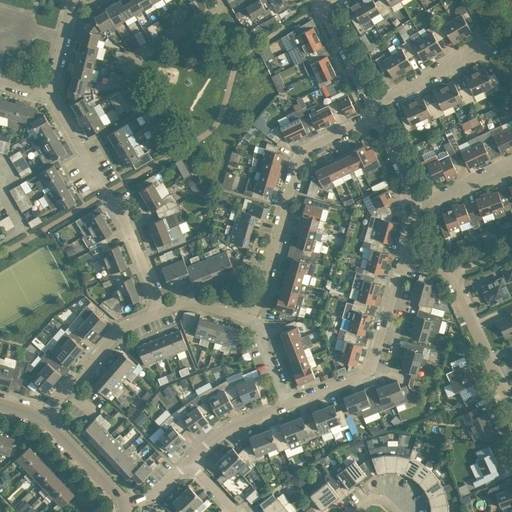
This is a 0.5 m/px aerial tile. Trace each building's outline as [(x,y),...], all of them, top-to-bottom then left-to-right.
[(134,14),(125,0),(122,0),(121,1),(121,0),(119,0),(115,3),(124,20),(134,14)] [(125,0),(134,14),(144,9),(138,0),(125,0)] [(153,3),(150,0),(138,0),(144,9),(153,3)] [(196,13),(201,10),(194,0),(193,0),(191,1),(189,2),(196,13)] [(194,0),(201,10),(207,7),(202,0),(190,0),(191,1),(193,0),(194,0)] [(232,8),(243,2),(246,0),(233,0),(229,3),(232,8)] [(266,0),(257,0),(246,7),(252,18),(263,11),(266,15),(271,12),(268,8),(266,9),(262,4),(267,1),(266,0)] [(266,0),(267,1),(268,0),(273,0),(276,3),(273,5),(278,13),(290,6),(286,0),(266,0)] [(350,16),(359,33),(369,28),(365,21),(371,18),(360,0),(357,0),(350,5),(355,13),(350,16)] [(373,0),(360,0),(371,18),(380,12),(382,16),(388,13),(380,0),(377,0),(374,2),(373,0)] [(380,0),(388,13),(394,10),(394,11),(404,5),(400,0),(380,0)] [(114,23),(115,25),(124,20),(115,3),(105,8),(106,9),(114,23)] [(458,16),(452,19),(463,38),(472,33),(467,24),(473,21),(463,4),(457,7),(455,12),(458,16)] [(105,41),(112,32),(117,28),(115,25),(114,23),(106,9),(94,16),(93,15),(84,28),(85,29),(81,42),(96,46),(98,39),(105,41)] [(177,9),(171,13),(178,24),(183,20),(177,9)] [(166,16),(167,18),(172,27),(178,24),(171,13),(166,16)] [(463,38),(452,19),(442,25),(440,21),(434,24),(443,38),(448,35),(453,44),(463,38)] [(158,21),(152,24),(159,35),(164,31),(158,21)] [(252,29),(256,35),(266,29),(262,23),(252,29)] [(159,35),(152,24),(147,27),(153,38),(159,35)] [(290,39),(297,35),(301,44),(318,36),(313,27),(307,30),(304,24),(287,33),(290,39)] [(425,30),(427,33),(422,37),(433,56),(443,50),(437,41),(443,38),(434,24),(425,30)] [(146,42),(147,42),(140,31),(135,34),(141,45),(146,42)] [(404,42),(413,56),(418,53),(423,61),(433,56),(422,37),(418,31),(409,36),(403,39),(404,42)] [(135,34),(130,37),(136,48),(141,45),(135,34)] [(301,44),(296,47),(301,56),(304,55),(306,59),(318,54),(316,49),(322,46),(318,36),(301,44)] [(124,40),(130,51),(132,51),(136,48),(130,37),(124,40)] [(96,58),(98,48),(99,47),(96,46),(81,42),(80,41),(77,53),(96,58)] [(374,48),(371,42),(366,46),(369,51),(374,48)] [(397,51),(392,54),(403,73),(413,67),(408,59),(413,56),(404,42),(395,47),(397,51)] [(259,50),(264,62),(265,62),(274,57),(269,45),(259,50)] [(116,50),(115,56),(127,59),(128,53),(116,50)] [(96,58),(77,53),(76,56),(74,64),(88,68),(93,69),(94,63),(95,61),(96,58)] [(306,59),(308,64),(310,63),(315,73),(331,65),(327,55),(320,58),(318,54),(306,59)] [(403,73),(392,54),(386,57),(384,54),(375,59),(383,73),(388,70),(393,79),(403,73)] [(125,65),(127,59),(115,56),(113,62),(125,65)] [(90,80),(94,81),(96,81),(99,70),(93,69),(88,68),(74,64),(71,75),(73,75),(87,79),(90,80)] [(320,88),(322,87),(326,85),(332,82),(329,77),(336,74),(331,65),(315,73),(319,82),(317,83),(320,88)] [(484,66),(474,71),(484,90),(493,86),(495,90),(501,87),(494,72),(489,75),(484,66)] [(463,87),(470,102),(476,99),(474,95),(484,91),(484,90),(474,71),(464,75),(468,85),(463,87)] [(110,72),(109,78),(121,81),(123,75),(110,72)] [(271,76),(274,82),(282,78),(279,73),(278,73),(271,76)] [(90,80),(87,79),(73,75),(69,88),(68,88),(70,104),(71,104),(78,115),(78,116),(92,108),(92,107),(89,102),(95,98),(93,88),(94,81),(90,80)] [(119,87),(121,81),(109,78),(107,84),(119,87)] [(453,81),(443,85),(452,105),(458,102),(460,106),(470,102),(463,87),(457,90),(453,81)] [(332,83),(326,86),(330,94),(331,95),(336,93),(332,83)] [(326,85),(322,87),(326,96),(330,94),(326,86),(326,85)] [(431,102),(438,117),(444,114),(442,109),(452,105),(443,85),(433,90),(437,99),(431,102)] [(109,97),(112,103),(123,97),(120,91),(109,97)] [(337,97),(332,100),(332,101),(333,101),(337,111),(342,109),(345,115),(355,111),(348,94),(338,99),(337,97)] [(0,95),(0,115),(5,116),(9,101),(3,99),(4,97),(0,95)] [(422,95),(411,100),(421,120),(423,124),(438,117),(431,102),(426,104),(422,95)] [(112,103),(115,108),(126,102),(123,97),(112,103)] [(333,101),(332,101),(332,100),(330,98),(329,98),(327,97),(325,98),(324,99),(323,100),(323,101),(323,103),(323,104),(324,105),(318,108),(326,124),(336,120),(333,114),(337,111),(333,101)] [(8,127),(13,128),(20,101),(16,100),(15,102),(9,101),(5,116),(10,118),(8,127)] [(407,131),(417,127),(415,123),(421,120),(411,100),(401,105),(406,114),(400,117),(407,131)] [(21,121),(26,122),(30,107),(30,106),(24,105),(25,102),(20,101),(13,128),(18,129),(21,121)] [(129,107),(126,102),(115,108),(118,114),(129,107)] [(326,124),(318,108),(317,104),(307,108),(306,105),(300,107),(307,120),(309,125),(314,123),(317,129),(326,124)] [(34,126),(37,132),(50,124),(44,114),(41,115),(39,111),(36,110),(36,109),(30,107),(30,106),(30,107),(26,122),(28,123),(31,128),(34,126)] [(82,126),(99,116),(94,107),(92,107),(92,108),(78,116),(78,115),(77,116),(82,126)] [(300,107),(295,110),(298,118),(290,122),(297,138),(307,133),(304,127),(309,125),(307,120),(300,107)] [(152,108),(146,111),(153,122),(159,119),(152,108)] [(493,109),(485,113),(487,118),(495,114),(493,109)] [(149,124),(153,122),(146,111),(141,114),(148,125),(149,124)] [(253,124),(259,129),(265,125),(265,119),(260,115),(253,124)] [(99,116),(82,126),(88,136),(99,129),(101,132),(110,127),(108,123),(104,125),(99,116)] [(476,117),(461,123),(464,130),(479,124),(476,117)] [(511,119),(511,120),(501,125),(511,148),(511,119)] [(271,129),(266,135),(277,143),(281,138),(280,138),(285,136),(288,142),(297,138),(290,122),(281,126),(280,124),(271,129)] [(50,124),(37,132),(39,136),(32,141),(34,146),(58,132),(55,127),(53,129),(50,124)] [(511,148),(501,125),(485,132),(491,145),(496,143),(501,152),(506,150),(507,152),(511,150),(511,148)] [(128,137),(126,135),(121,126),(104,136),(106,141),(110,139),(114,145),(128,137)] [(60,135),(58,132),(34,146),(40,155),(48,150),(61,142),(58,137),(60,135)] [(482,142),(471,146),(480,165),(486,162),(485,160),(490,158),(485,148),(491,145),(485,132),(479,135),(482,142)] [(138,145),(132,134),(128,137),(114,145),(118,151),(114,153),(116,158),(134,147),(138,145)] [(448,139),(449,141),(451,146),(457,143),(454,136),(448,139)] [(11,142),(5,141),(2,153),(8,154),(11,142)] [(438,154),(436,155),(448,180),(453,178),(452,175),(457,173),(453,163),(458,160),(449,141),(443,144),(446,150),(444,151),(443,151),(438,152),(438,154)] [(68,155),(61,142),(48,150),(50,155),(42,160),(45,164),(52,160),(60,155),(62,158),(68,155)] [(267,142),(264,154),(254,151),(253,156),(252,157),(258,158),(264,160),(282,165),(282,164),(279,164),(282,153),(277,152),(278,146),(267,142)] [(457,143),(451,146),(458,160),(464,158),(468,168),(473,165),(475,168),(480,165),(471,146),(461,151),(460,149),(457,143)] [(152,159),(147,151),(144,153),(139,144),(138,145),(134,147),(116,158),(119,162),(123,160),(127,166),(133,163),(136,168),(152,159)] [(380,165),(372,147),(366,150),(363,145),(353,150),(361,166),(362,166),(365,172),(380,165)] [(20,150),(9,156),(12,162),(23,156),(20,150)] [(361,166),(353,150),(344,154),(356,180),(358,179),(353,170),(361,166)] [(344,154),(334,159),(341,175),(349,172),(354,181),(356,180),(344,154)] [(430,171),(434,181),(440,178),(441,181),(446,178),(447,180),(448,180),(436,155),(435,154),(424,159),(425,160),(419,162),(424,173),(430,171)] [(26,161),(23,156),(12,162),(15,167),(26,161)] [(282,165),(264,160),(258,158),(256,166),(252,165),(251,167),(257,169),(261,170),(279,175),(282,165)] [(327,165),(325,166),(332,180),(341,175),(334,159),(326,163),(327,165)] [(29,166),(26,161),(15,167),(18,172),(29,166)] [(36,182),(38,186),(62,172),(59,168),(57,169),(54,164),(45,169),(40,172),(43,177),(36,182)] [(29,166),(18,172),(22,178),(32,172),(29,166)] [(332,180),(325,166),(315,170),(318,176),(311,179),(307,194),(316,197),(319,187),(322,185),(323,188),(326,190),(335,186),(332,180)] [(279,175),(261,170),(261,172),(259,180),(258,180),(276,185),(279,175)] [(230,190),(235,173),(226,171),(221,188),(230,190)] [(51,191),(65,183),(62,178),(64,176),(62,172),(38,186),(41,191),(48,187),(51,191)] [(156,180),(153,175),(143,180),(147,185),(139,190),(143,196),(140,197),(143,202),(159,192),(155,187),(160,184),(157,179),(156,180)] [(253,197),(263,199),(264,194),(270,195),(273,185),(276,186),(276,185),(258,180),(259,180),(254,178),(249,177),(243,194),(253,197)] [(188,182),(193,192),(200,188),(194,179),(188,182)] [(20,183),(15,187),(21,198),(27,195),(20,183)] [(44,195),(49,205),(73,191),(70,187),(68,188),(65,183),(51,191),(43,195),(44,195)] [(379,189),(377,184),(371,186),(374,192),(379,189)] [(16,201),(21,198),(15,187),(9,190),(16,201)] [(371,213),(370,212),(392,215),(386,203),(392,200),(388,190),(379,194),(377,191),(363,198),(370,213),(371,213)] [(491,190),(486,192),(492,212),(503,208),(504,210),(510,208),(508,203),(503,205),(498,191),(492,192),(491,190)] [(73,191),(49,205),(51,209),(53,208),(53,209),(60,205),(62,209),(76,202),(73,196),(75,195),(73,191)] [(229,193),(221,191),(221,192),(219,198),(227,200),(229,193)] [(167,209),(179,203),(178,203),(171,193),(166,195),(162,198),(159,192),(143,202),(145,206),(148,204),(151,210),(155,208),(157,213),(167,209)] [(483,218),(482,215),(492,212),(486,192),(480,194),(481,197),(475,199),(480,213),(475,215),(473,211),(477,222),(477,221),(483,218)] [(27,195),(21,198),(16,201),(19,206),(30,200),(27,195)] [(305,203),(302,214),(320,219),(323,208),(328,210),(330,203),(313,198),(311,205),(305,203)] [(30,200),(19,206),(22,211),(33,205),(30,200)] [(243,206),(242,210),(242,211),(256,215),(266,218),(269,207),(251,202),(249,208),(243,206)] [(458,202),(452,205),(460,226),(459,224),(469,220),(471,225),(477,222),(473,211),(468,213),(464,203),(458,205),(458,202)] [(167,209),(169,215),(167,216),(159,219),(158,219),(148,223),(151,230),(148,231),(150,236),(179,224),(178,224),(174,213),(179,211),(182,210),(179,203),(167,209)] [(460,226),(452,205),(451,205),(452,207),(447,209),(448,212),(442,214),(446,224),(440,226),(444,237),(451,235),(449,230),(460,226)] [(232,208),(231,212),(237,214),(235,220),(253,225),(256,215),(242,211),(242,210),(239,209),(238,209),(232,208)] [(348,216),(348,215),(350,209),(344,208),(342,215),(348,216)] [(75,220),(78,225),(79,225),(84,234),(106,222),(100,212),(93,216),(91,211),(80,218),(75,220)] [(377,228),(395,233),(397,223),(391,221),(393,215),(392,215),(370,212),(371,213),(373,214),(369,226),(377,228)] [(327,221),(320,219),(302,214),(299,224),(327,232),(327,230),(325,229),(327,221)] [(0,220),(0,224),(1,227),(12,221),(9,215),(0,220)] [(39,215),(28,222),(31,228),(42,221),(39,215)] [(227,224),(226,228),(250,236),(253,225),(235,220),(234,226),(227,224)] [(12,221),(1,227),(4,232),(15,226),(12,221)] [(106,222),(84,234),(82,236),(90,251),(97,247),(108,242),(105,236),(112,232),(106,222)] [(169,248),(187,241),(183,232),(182,233),(179,224),(150,236),(152,240),(155,239),(157,245),(166,242),(169,248)] [(299,224),(296,234),(320,241),(322,233),(326,234),(327,232),(299,224)] [(369,226),(368,225),(364,240),(367,242),(371,243),(383,246),(385,241),(392,243),(395,233),(377,228),(369,226)] [(247,246),(250,236),(226,228),(225,233),(231,234),(229,241),(247,246)] [(301,247),(300,253),(311,256),(318,258),(319,252),(322,242),(320,241),(296,234),(296,235),(299,235),(296,246),(301,247)] [(97,247),(90,251),(92,255),(99,252),(101,251),(104,257),(100,259),(102,264),(122,255),(118,244),(111,247),(108,242),(97,247)] [(371,243),(367,242),(366,247),(371,249),(368,259),(386,264),(389,253),(382,251),(383,246),(371,243)] [(224,245),(218,247),(217,243),(213,245),(214,249),(223,272),(233,268),(227,251),(226,251),(224,245)] [(70,244),(63,248),(66,253),(73,249),(70,244)] [(223,272),(214,249),(210,250),(212,256),(206,259),(213,276),(223,272)] [(289,268),(306,273),(313,275),(316,264),(318,258),(311,256),(300,253),(298,259),(292,257),(289,268)] [(127,266),(122,255),(102,264),(103,268),(108,266),(110,273),(102,276),(104,281),(102,282),(121,274),(120,269),(127,266)] [(213,276),(206,259),(200,261),(198,255),(194,257),(203,280),(213,276)] [(186,267),(190,278),(193,284),(203,280),(194,257),(190,258),(192,264),(186,267)] [(183,259),(172,264),(180,282),(190,278),(186,267),(183,259)] [(386,264),(368,259),(365,268),(363,268),(362,273),(375,277),(376,272),(383,274),(386,264)] [(180,282),(172,264),(162,268),(169,287),(180,282)] [(486,295),(488,299),(489,299),(491,304),(496,302),(498,302),(498,301),(509,296),(504,283),(507,281),(507,282),(511,279),(511,264),(502,270),(505,276),(501,278),(483,286),(486,291),(484,291),(485,292),(486,295)] [(286,269),(284,278),(301,283),(304,273),(306,273),(289,268),(288,270),(286,269)] [(375,277),(362,273),(356,272),(352,288),(359,290),(360,289),(377,294),(380,284),(373,282),(375,277)] [(121,274),(102,282),(104,287),(114,283),(117,289),(113,291),(114,296),(135,287),(131,276),(124,279),(121,274)] [(429,277),(428,282),(417,279),(413,290),(435,296),(437,291),(430,290),(434,278),(424,275),(424,276),(429,277)] [(299,291),(301,283),(284,278),(281,288),(308,296),(309,294),(299,291)] [(117,320),(118,320),(122,315),(112,308),(117,303),(121,301),(123,305),(140,298),(135,287),(114,296),(103,300),(99,305),(117,320)] [(281,288),(278,298),(301,305),(303,297),(307,298),(308,296),(281,288)] [(360,289),(359,290),(357,299),(355,298),(353,304),(366,307),(367,302),(374,304),(377,294),(360,289)] [(418,309),(428,312),(430,313),(432,307),(426,305),(427,300),(434,301),(435,296),(413,290),(410,301),(420,304),(418,309)] [(294,318),(297,319),(301,305),(278,298),(275,309),(280,311),(279,316),(288,319),(290,320),(294,318)] [(366,307),(353,304),(346,302),(342,317),(351,320),(368,325),(371,314),(364,312),(366,307)] [(99,331),(107,322),(101,317),(104,313),(95,304),(91,309),(86,304),(78,313),(85,319),(99,331)] [(507,316),(498,321),(505,337),(511,334),(511,305),(504,309),(507,316)] [(414,326),(435,332),(438,333),(442,316),(434,314),(432,319),(417,315),(414,326)] [(351,320),(342,317),(343,318),(340,328),(339,333),(344,334),(357,338),(358,333),(365,335),(368,325),(351,320)] [(199,318),(197,327),(194,335),(201,337),(199,343),(203,344),(210,321),(199,318)] [(99,331),(85,319),(77,328),(76,326),(72,330),(82,339),(85,335),(91,340),(99,331)] [(295,320),(293,321),(284,325),(286,330),(280,332),(284,342),(282,343),(282,344),(301,336),(295,320)] [(220,324),(210,321),(203,344),(207,346),(209,339),(215,341),(220,324)] [(220,324),(215,341),(222,343),(220,349),(224,351),(231,327),(220,324)] [(435,332),(414,326),(410,336),(420,339),(426,341),(427,335),(433,337),(435,332)] [(241,330),(231,327),(224,351),(228,352),(230,345),(236,347),(239,339),(241,330)] [(187,356),(184,350),(188,348),(184,339),(180,329),(169,334),(177,352),(180,359),(187,356)] [(72,330),(69,334),(66,332),(58,341),(76,357),(84,348),(78,343),(82,339),(72,330)] [(169,334),(159,338),(166,357),(177,352),(169,334)] [(345,340),(342,350),(359,355),(362,345),(355,343),(357,338),(344,334),(343,340),(345,340)] [(312,341),(307,343),(304,335),(301,336),(282,344),(286,354),(312,343),(313,343),(312,341)] [(159,338),(148,342),(155,361),(166,357),(159,338)] [(76,357),(58,341),(57,341),(57,340),(49,349),(48,348),(45,352),(49,356),(59,365),(62,361),(68,366),(76,357)] [(155,361),(148,342),(137,347),(145,365),(155,361)] [(312,343),(286,354),(290,364),(307,357),(304,349),(313,345),(312,343)] [(424,346),(412,343),(411,349),(407,347),(404,358),(425,365),(427,360),(421,358),(424,346)] [(30,361),(35,353),(29,349),(24,357),(30,361)] [(22,360),(24,352),(18,350),(16,358),(22,360)] [(356,365),(359,355),(342,350),(339,360),(356,365)] [(49,356),(45,352),(41,357),(42,358),(35,367),(40,371),(53,383),(61,374),(55,369),(59,365),(49,356)] [(137,365),(130,359),(123,353),(116,361),(134,377),(137,374),(132,370),(137,365)] [(464,356),(457,359),(459,363),(451,366),(453,370),(445,373),(454,391),(458,389),(465,406),(478,400),(471,383),(475,381),(464,356)] [(290,364),(294,374),(311,367),(307,357),(290,364)] [(425,365),(404,358),(401,369),(411,373),(410,378),(414,379),(415,380),(417,380),(419,374),(416,373),(418,368),(424,370),(425,365)] [(12,377),(17,379),(22,360),(17,359),(15,365),(14,367),(3,364),(0,375),(0,382),(10,385),(12,377)] [(23,380),(25,370),(34,378),(32,380),(45,392),(53,383),(40,371),(35,367),(30,362),(22,360),(17,379),(23,380)] [(116,361),(108,369),(122,381),(126,376),(131,381),(134,378),(134,377),(116,361)] [(226,374),(233,371),(229,363),(222,367),(226,374)] [(311,367),(294,374),(298,384),(304,382),(306,387),(320,382),(318,376),(315,377),(311,367)] [(108,369),(101,377),(120,394),(123,390),(118,386),(122,381),(108,369)] [(192,384),(198,381),(195,374),(189,376),(192,384)] [(259,375),(245,381),(252,398),(260,395),(260,396),(261,396),(258,389),(264,387),(259,375)] [(252,398),(245,381),(242,376),(228,382),(230,387),(236,398),(241,396),(244,403),(244,402),(252,398)] [(101,377),(94,386),(108,398),(112,393),(117,397),(120,394),(101,377)] [(179,380),(182,387),(188,384),(185,378),(179,380)] [(230,387),(228,382),(227,379),(212,387),(225,411),(233,407),(234,407),(231,401),(235,399),(236,398),(230,387)] [(395,405),(400,403),(411,399),(406,385),(400,387),(397,380),(387,384),(395,405)] [(196,389),(198,394),(212,386),(209,381),(196,389)] [(175,408),(183,402),(170,384),(162,390),(175,408)] [(372,394),(379,411),(395,405),(387,384),(376,389),(377,392),(372,394)] [(28,395),(30,388),(22,385),(20,393),(28,395)] [(212,387),(202,392),(198,394),(202,402),(209,413),(210,412),(215,410),(218,416),(218,415),(225,411),(212,387)] [(362,414),(363,417),(379,411),(372,394),(367,396),(364,389),(354,393),(362,414)] [(354,393),(343,397),(349,412),(355,410),(357,416),(362,414),(354,393)] [(125,398),(120,394),(117,397),(116,398),(121,402),(125,398)] [(190,411),(201,427),(208,421),(208,422),(209,422),(205,416),(209,413),(202,402),(198,394),(184,404),(190,411)] [(190,411),(184,404),(171,414),(185,430),(190,427),(194,433),(194,432),(201,427),(190,411)] [(333,404),(323,408),(330,426),(340,422),(341,427),(348,424),(343,412),(337,415),(333,404)] [(167,408),(155,419),(159,424),(171,413),(167,408)] [(330,426),(323,408),(312,412),(317,423),(311,425),(316,437),(331,431),(330,426)] [(480,437),(484,436),(493,432),(489,424),(494,421),(489,411),(479,415),(476,408),(467,412),(462,414),(471,434),(477,431),(480,437)] [(434,416),(437,423),(445,420),(442,413),(434,416)] [(185,430),(171,414),(159,425),(178,445),(185,439),(185,440),(186,439),(181,434),(185,431),(185,430)] [(306,427),(302,416),(291,420),(298,438),(299,438),(304,436),(306,441),(316,437),(311,425),(306,427)] [(82,430),(90,438),(108,421),(105,418),(100,423),(95,418),(82,430)] [(284,449),(290,447),(291,449),(301,445),(291,420),(281,425),(285,435),(280,437),(284,449)] [(106,429),(111,424),(108,421),(90,438),(97,446),(111,434),(106,429)] [(178,445),(159,425),(165,431),(154,442),(163,451),(167,447),(172,452),(173,452),(172,451),(178,445)] [(368,426),(374,435),(386,431),(385,429),(368,426)] [(270,429),(260,433),(267,451),(277,447),(278,451),(284,449),(280,437),(274,439),(270,429)] [(261,453),(267,451),(260,433),(250,437),(254,448),(246,451),(253,462),(263,457),(261,453)] [(97,446),(105,454),(123,437),(120,434),(115,438),(111,434),(97,446)] [(4,435),(0,447),(0,451),(10,454),(12,447),(15,438),(4,435)] [(427,436),(424,443),(430,445),(433,439),(427,436)] [(105,454),(112,462),(126,449),(121,444),(126,440),(123,437),(105,454)] [(361,439),(354,442),(357,448),(363,446),(361,439)] [(120,470),(138,453),(130,445),(126,449),(112,462),(120,470)] [(386,471),(383,445),(369,449),(377,473),(386,471)] [(384,445),(383,445),(386,471),(395,471),(398,445),(397,445),(384,445)] [(409,457),(401,455),(403,447),(398,445),(395,471),(404,473),(409,457)] [(20,461),(24,466),(37,454),(29,446),(22,453),(16,458),(17,458),(12,463),(15,466),(20,461)] [(489,446),(480,450),(476,452),(478,458),(476,459),(484,476),(473,481),(475,486),(499,475),(495,466),(498,465),(489,446)] [(255,465),(253,462),(246,451),(240,456),(232,448),(224,455),(237,469),(243,476),(251,468),(255,465)] [(425,454),(418,451),(412,448),(409,457),(404,473),(412,477),(421,462),(425,454)] [(319,450),(313,454),(317,459),(322,455),(319,450)] [(127,478),(131,474),(145,461),(144,460),(140,465),(136,460),(141,456),(138,453),(120,470),(127,478)] [(44,462),(37,454),(24,466),(29,471),(24,475),(27,478),(44,462)] [(237,469),(224,455),(216,463),(229,477),(237,469)] [(345,467),(357,482),(361,478),(362,480),(364,478),(366,480),(373,475),(363,462),(359,465),(354,460),(345,467)] [(157,464),(154,461),(149,465),(145,461),(131,474),(139,482),(152,469),(157,464)] [(421,462),(412,477),(419,482),(431,470),(435,465),(429,461),(427,461),(424,465),(421,462)] [(35,477),(39,482),(52,470),(44,462),(27,478),(30,482),(35,477)] [(345,467),(337,473),(336,471),(330,470),(328,472),(346,496),(354,490),(352,488),(354,486),(353,485),(357,482),(345,467)] [(288,478),(294,474),(290,469),(285,473),(288,478)] [(59,478),(52,470),(39,482),(44,487),(39,491),(42,494),(59,478)] [(424,489),(439,480),(431,470),(419,482),(424,489)] [(325,479),(326,482),(319,488),(310,495),(311,497),(316,503),(312,507),(315,511),(325,511),(327,511),(325,509),(327,507),(326,506),(330,503),(334,500),(335,501),(338,499),(339,501),(346,496),(328,472),(325,474),(325,479)] [(66,486),(59,478),(42,494),(45,497),(49,493),(54,497),(66,486)] [(293,484),(289,479),(283,483),(288,488),(293,484)] [(424,489),(428,497),(445,491),(453,488),(451,483),(442,486),(439,480),(424,489)] [(508,481),(498,485),(489,488),(487,492),(490,499),(494,501),(498,500),(501,507),(511,503),(511,487),(510,488),(508,481)] [(466,483),(458,487),(461,496),(470,492),(466,483)] [(262,494),(268,489),(264,485),(259,490),(262,494)] [(66,486),(54,497),(58,502),(54,507),(57,510),(61,505),(62,506),(67,501),(74,494),(66,486)] [(181,494),(198,511),(200,511),(207,506),(202,501),(202,500),(189,486),(181,494)] [(251,503),(252,503),(262,496),(255,489),(246,497),(251,503)] [(448,503),(445,491),(428,497),(431,506),(448,503)] [(278,496),(291,511),(296,508),(283,492),(278,496)] [(255,506),(260,511),(262,511),(263,511),(275,511),(284,505),(277,496),(276,497),(272,493),(255,506)] [(198,511),(181,494),(173,502),(180,509),(177,511),(198,511)] [(306,500),(299,505),(303,510),(310,506),(306,500)] [(21,511),(22,511),(28,507),(23,501),(17,506),(21,511)] [(431,506),(430,511),(448,511),(448,503),(431,506)]
